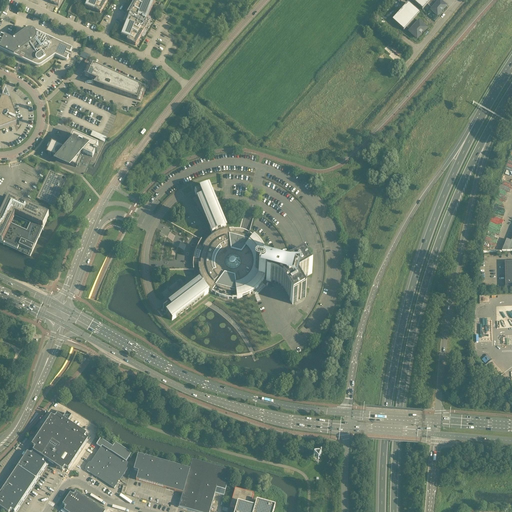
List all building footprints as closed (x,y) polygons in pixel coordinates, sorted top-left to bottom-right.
[(87,0),(86,5),(85,7),(94,11),(94,10),(100,14),(107,0),(87,0)] [(129,15),(126,22),(121,36),(128,39),(127,41),(135,46),(145,30),(143,29),(154,0),(134,0),(127,14),(129,15)] [(411,0),(422,10),(427,5),(432,10),(431,11),(437,16),(440,12),(441,13),(441,12),(442,11),(442,10),(445,7),(439,1),(439,2),(435,0),(411,0)] [(426,29),(419,22),(418,23),(414,19),(419,14),(408,3),(399,13),(392,20),(404,31),(406,28),(410,32),(409,32),(417,39),(421,34),(426,29)] [(0,50),(2,51),(14,57),(35,67),(36,67),(37,67),(39,67),(40,67),(42,66),(55,57),(62,60),(66,62),(69,57),(70,58),(71,55),(70,55),(72,50),(71,49),(54,41),(33,32),(32,31),(31,31),(30,31),(29,31),(27,31),(26,32),(12,41),(10,40),(12,36),(5,33),(3,37),(1,36),(0,38),(0,50)] [(97,83),(96,86),(140,101),(146,90),(90,64),(84,76),(96,81),(97,83)] [(6,90),(0,103),(0,130),(17,124),(19,125),(6,90)] [(66,149),(51,142),(46,154),(76,168),(81,156),(80,155),(82,153),(92,157),(95,153),(96,153),(97,153),(98,152),(97,151),(96,150),(98,145),(73,134),(70,141),(67,138),(64,141),(68,144),(67,146),(69,147),(66,149)] [(36,199),(41,201),(53,207),(67,178),(50,170),(36,199)] [(199,281),(163,309),(172,321),(208,293),(206,291),(208,289),(210,291),(212,293),(215,294),(217,296),(220,297),(221,298),(224,298),(227,299),(230,299),(232,299),(235,299),(238,299),(240,299),(243,298),(245,297),(247,296),(249,295),(251,294),(253,293),(254,292),(257,289),(259,287),(261,284),(263,282),(264,280),(266,280),(266,281),(273,283),(276,284),(278,285),(279,286),(281,287),(283,289),(284,290),(292,305),(293,305),(292,304),(293,304),(294,303),(305,297),(305,298),(305,297),(297,283),(298,281),(312,273),(311,273),(304,261),(304,260),(291,268),(289,269),(286,270),(283,270),(282,270),(279,270),(276,270),(269,268),(267,268),(267,265),(267,263),(267,260),(266,258),(266,256),(265,254),(264,251),(263,248),(262,246),(260,244),(259,243),(257,241),(256,239),(254,238),(252,236),(250,235),(248,234),(246,233),(245,233),(242,232),(238,231),(237,230),(235,230),(233,230),(232,230),(228,231),(224,231),(223,230),(226,228),(208,186),(208,187),(195,192),(195,191),(194,192),(196,196),(191,199),(194,203),(197,207),(196,208),(195,207),(198,212),(197,210),(198,209),(200,214),(202,217),(205,222),(208,229),(210,229),(212,234),(215,233),(215,235),(213,236),(211,237),(210,239),(208,241),(207,242),(205,244),(204,246),(203,248),(199,245),(199,244),(198,243),(197,244),(197,245),(196,247),(195,248),(194,249),(194,251),(193,253),(192,253),(192,254),(192,255),(192,256),(192,257),(191,257),(190,256),(190,257),(191,257),(192,257),(192,259),(192,260),(192,261),(192,262),(192,263),(192,265),(192,266),(193,266),(193,265),(198,265),(198,266),(198,269),(199,274),(200,277),(201,278),(203,282),(201,283),(199,281)] [(9,198),(0,216),(0,242),(17,250),(16,252),(29,258),(49,217),(9,198)] [(511,240),(511,242),(507,240),(502,252),(508,251),(511,251),(511,240)] [(27,452),(23,458),(0,492),(0,507),(7,511),(8,511),(10,510),(11,511),(12,510),(14,511),(46,464),(43,463),(44,462),(43,461),(44,459),(62,471),(64,468),(65,469),(65,468),(68,470),(87,440),(85,439),(86,438),(85,437),(86,434),(57,415),(55,417),(54,417),(54,418),(51,416),(32,445),(34,447),(33,448),(34,449),(31,453),(30,453),(30,454),(27,452)] [(115,444),(112,448),(100,440),(96,445),(96,446),(100,448),(89,466),(90,470),(91,471),(91,474),(114,489),(130,465),(126,462),(131,454),(115,444)] [(181,498),(179,507),(194,511),(209,511),(215,494),(223,496),(230,471),(192,460),(189,469),(138,455),(134,470),(138,472),(136,480),(182,493),(181,497),(181,498)] [(235,489),(230,507),(234,508),(236,509),(235,511),(273,511),(275,507),(257,502),(255,507),(250,506),(253,494),(235,489)] [(104,511),(105,511),(76,492),(74,495),(73,494),(73,495),(70,493),(62,505),(65,506),(64,507),(65,508),(64,510),(66,511),(104,511)]
